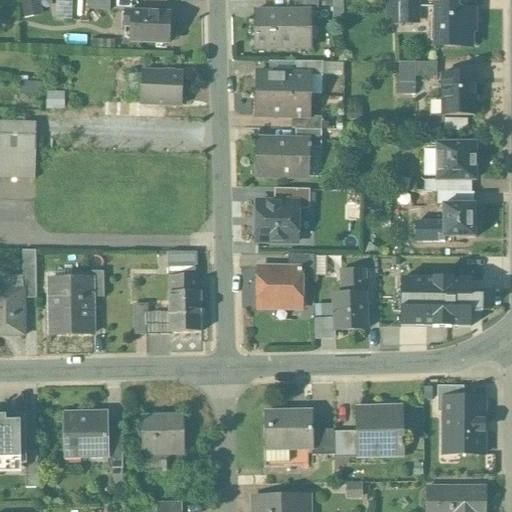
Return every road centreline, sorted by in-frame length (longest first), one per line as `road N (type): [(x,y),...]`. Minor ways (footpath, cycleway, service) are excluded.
road 1 (residential): [(215,0),(226,374)]
road 2 (residential): [(226,374),(469,365),(511,330)]
road 3 (residential): [(0,377),(226,374)]
road 4 (residential): [(225,511),(226,374)]
